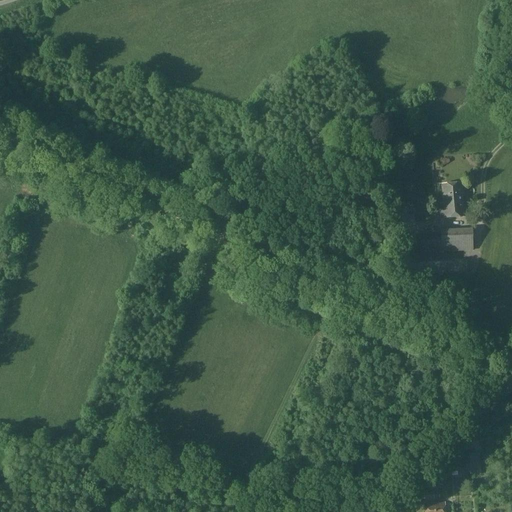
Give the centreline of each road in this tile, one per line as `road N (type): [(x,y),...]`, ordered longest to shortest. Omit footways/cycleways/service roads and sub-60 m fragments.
road 1 (track): [(0,135),(336,297)]
road 2 (track): [(336,297),(511,381)]
road 3 (track): [(410,511),(414,490),(511,384)]
